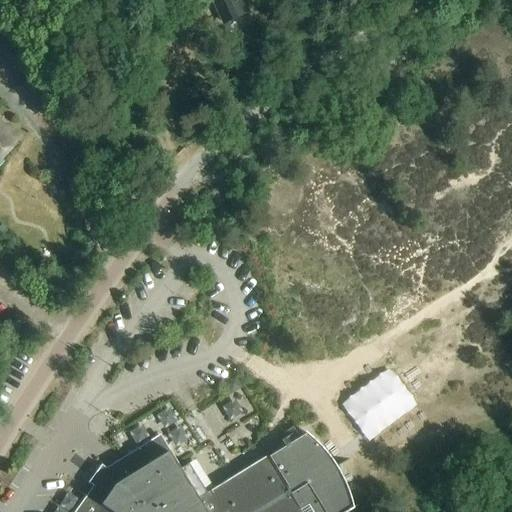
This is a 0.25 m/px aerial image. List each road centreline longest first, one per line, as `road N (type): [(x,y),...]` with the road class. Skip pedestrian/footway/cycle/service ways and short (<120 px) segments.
road 1 (unclassified): [(0,440),(61,342),(182,180),(309,73),(416,0)]
road 2 (track): [(243,361),(290,390),(486,274),(511,249)]
